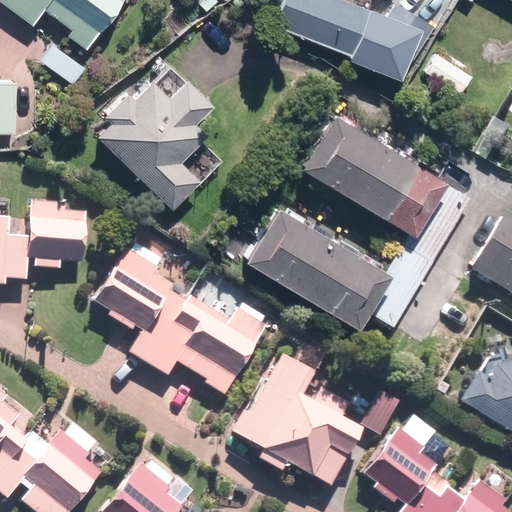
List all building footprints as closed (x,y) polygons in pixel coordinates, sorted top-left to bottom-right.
[(81,52),(120,0),(0,0),(0,8),(28,29),(40,12),(67,32),(63,38),(81,52)] [(340,0),(275,0),(265,26),(347,58),(366,10),(340,0)] [(390,0),(365,41),(408,67),(433,25),(390,0)] [(48,44),(36,61),(69,85),(81,68),(48,44)] [(434,54),(422,73),(455,96),(468,77),(434,54)] [(102,123),(89,136),(167,212),(196,182),(175,161),(202,134),(191,124),(208,106),(162,61),(127,97),(120,91),(95,116),(102,123)] [(0,133),(11,134),(12,82),(0,81),(0,133)] [(468,197),(323,113),(291,168),(403,233),(381,272),(268,206),(236,262),(349,328),(360,310),(390,328),(468,197)] [(511,130),(496,121),(487,137),(511,151),(511,130)] [(0,285),(0,281),(21,282),(22,269),(56,272),(57,263),(77,265),(81,214),(61,212),(61,205),(24,202),(21,238),(3,237),(5,219),(0,218),(0,285)] [(511,222),(498,214),(463,273),(511,302),(511,222)] [(170,365),(222,396),(266,321),(236,302),(225,320),(151,276),(159,263),(125,243),(87,306),(134,334),(122,354),(162,378),(170,365)] [(237,410),(224,435),(324,490),(357,432),(336,420),(343,406),(314,390),(306,404),(297,398),(310,375),(275,356),(243,413),(237,410)] [(471,374),(454,402),(511,437),(511,366),(510,369),(494,359),(481,380),(471,374)] [(375,390),(355,425),(375,436),(395,402),(375,390)] [(0,392),(0,500),(3,503),(16,487),(23,492),(14,504),(24,511),(67,511),(97,475),(81,462),(95,444),(70,423),(60,435),(54,431),(43,445),(27,432),(21,439),(6,427),(15,416),(0,403),(0,401),(4,396),(0,392)] [(431,435),(401,413),(357,476),(370,485),(366,491),(395,511),(500,511),(498,510),(503,502),(473,481),(459,501),(424,476),(431,467),(416,456),(431,435)] [(176,511),(180,508),(162,493),(170,483),(139,459),(97,511),(176,511)]
